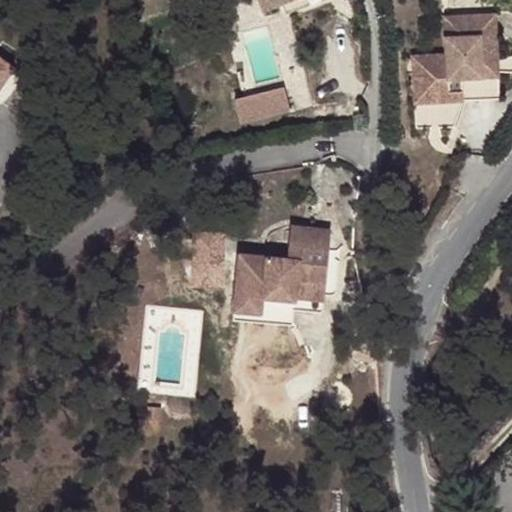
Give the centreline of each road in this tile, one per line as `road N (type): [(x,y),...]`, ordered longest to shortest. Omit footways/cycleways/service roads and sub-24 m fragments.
road 1 (residential): [(406,349),(369,286),(379,126),(375,0)]
road 2 (tertiary): [(511,166),(426,288),(406,349)]
road 3 (tertiary): [(406,349),(405,437),(420,511)]
